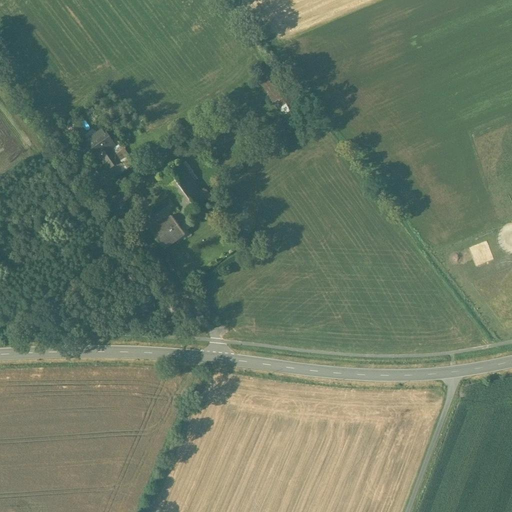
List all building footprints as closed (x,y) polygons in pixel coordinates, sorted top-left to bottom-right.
[(301,105),(272,66),(255,78),(284,118),(301,105)] [(293,116),(277,129),(284,137),(300,125),(293,116)] [(103,129),(91,137),(93,140),(86,145),(95,158),(99,155),(114,145),(103,129)] [(114,145),(99,155),(108,169),(109,169),(108,169),(119,162),(121,165),(124,163),(128,168),(128,167),(134,163),(119,142),(118,142),(118,143),(114,145)] [(209,204),(180,164),(158,180),(180,210),(187,220),(209,204)] [(180,210),(151,231),(163,248),(172,242),(171,241),(182,233),(178,228),(188,221),(187,220),(180,210)]
